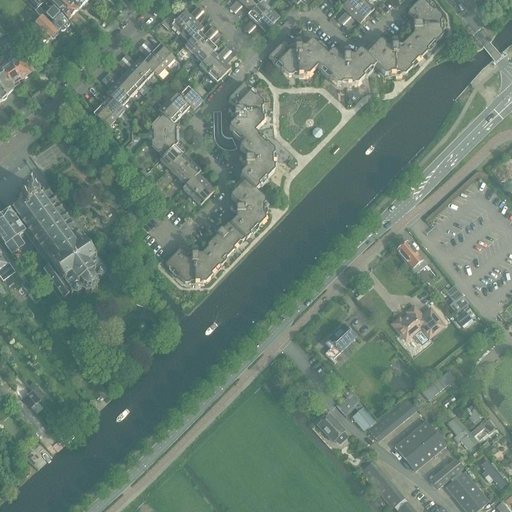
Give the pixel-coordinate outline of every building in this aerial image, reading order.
[(23,0),(36,12),(43,4),(38,0),(23,0)] [(49,0),(48,1),(71,23),(81,13),(67,0),(49,0)] [(67,0),(81,13),(90,3),(86,0),(67,0)] [(247,0),(240,7),(243,10),(245,8),(250,13),(251,14),(262,3),(265,0),(247,0)] [(420,60),(423,56),(427,53),(427,50),(434,43),(435,44),(442,37),(442,33),(440,31),(440,22),(442,20),(442,16),(434,9),(433,10),(426,3),(426,1),(424,0),(419,0),(408,12),(408,15),(413,20),(415,18),(416,20),(416,22),(415,22),(413,24),(410,24),(409,30),(413,30),(415,32),(416,32),(416,35),(415,36),(413,35),(401,47),(403,48),(402,50),(399,50),(399,48),(397,47),(397,43),(391,43),(391,47),(389,49),(389,50),(387,50),(385,49),(387,47),(381,42),(379,42),(365,57),(361,52),(358,53),(353,58),(355,59),(354,61),(351,61),(351,60),(349,58),(349,55),(343,55),(342,58),(341,60),(341,61),(338,61),(337,60),(338,58),(333,53),(331,53),(327,57),(312,43),(310,44),(305,49),(307,50),(305,52),(303,52),(303,51),(301,49),(301,45),(294,46),(294,49),(293,51),(293,52),(290,53),(288,51),(290,49),(285,44),(282,44),(275,52),(274,51),(271,54),(272,54),(268,59),(271,63),(274,62),(281,70),(280,71),(288,78),(292,78),(294,76),(302,76),(304,78),(308,78),(317,68),(320,72),(323,71),(330,79),(329,80),(336,87),(340,87),(342,85),(350,85),(353,87),(357,87),(364,80),(362,78),(369,71),(372,71),(375,68),(384,76),(388,76),(390,74),(399,74),(401,76),(405,76),(412,68),(410,67),(417,60),(420,60)] [(364,2),(361,0),(350,0),(345,5),(341,8),(348,14),(346,16),(349,19),(364,2)] [(373,11),(365,3),(364,2),(349,19),(352,22),(353,20),(359,26),(373,11)] [(269,10),(262,3),(251,14),(250,13),(247,17),(253,23),(251,25),(254,27),(270,11),(273,8),(272,7),(269,10)] [(279,20),(271,12),(274,9),(273,8),(270,11),(254,27),(257,30),(259,28),(265,34),(279,20)] [(54,12),(48,18),(53,22),(50,25),(51,27),(51,26),(53,28),(52,29),(57,33),(59,30),(60,32),(63,31),(68,26),(54,12)] [(192,16),(191,18),(184,12),(178,19),(171,13),(160,24),(168,31),(171,28),(179,36),(195,19),(192,16)] [(48,18),(47,19),(44,17),(43,19),(45,20),(39,26),(40,27),(32,35),(46,48),(53,41),(54,42),(56,42),(60,38),(60,36),(59,35),(52,29),(53,28),(51,26),(51,27),(50,25),(53,22),(48,18)] [(196,24),(198,22),(195,19),(179,36),(188,43),(188,44),(199,33),(203,30),(196,24)] [(205,39),(199,33),(188,44),(188,43),(184,47),(193,55),(194,56),(209,40),(207,37),(205,39)] [(467,52),(478,47),(471,38),(462,44),(467,52)] [(212,42),(209,40),(194,56),(194,57),(195,57),(202,64),(213,53),(217,50),(210,44),(212,42)] [(166,69),(174,60),(159,46),(154,52),(152,50),(149,53),(166,69)] [(15,51),(5,57),(9,64),(8,64),(20,82),(26,78),(29,76),(31,75),(24,64),(17,55),(15,51)] [(22,51),(17,55),(24,64),(29,61),(22,51)] [(157,78),(166,69),(149,53),(147,56),(148,57),(143,63),(154,74),(153,74),(157,78)] [(219,59),(213,53),(202,64),(198,67),(207,76),(223,59),(221,57),(219,59)] [(143,63),(140,59),(134,66),(132,64),(129,67),(146,82),(153,74),(154,74),(143,63)] [(224,64),(226,62),(223,59),(207,76),(217,84),(230,70),(224,64)] [(17,84),(20,82),(8,64),(0,69),(0,74),(13,93),(19,88),(17,84)] [(137,92),(146,82),(129,67),(127,70),(128,71),(122,77),(137,92)] [(12,93),(13,93),(0,74),(0,91),(5,99),(12,94),(12,93)] [(129,100),(137,92),(122,77),(117,83),(115,81),(113,84),(129,100)] [(121,109),(121,108),(129,100),(113,84),(110,87),(112,89),(106,95),(109,98),(121,109)] [(272,167),(272,163),(272,158),(273,156),(273,152),(266,145),(265,146),(257,139),(257,137),(254,134),(263,125),(263,121),(261,119),(261,110),(262,108),(262,104),(255,97),(254,99),(247,92),(247,89),(243,85),(238,90),(237,89),(234,92),(235,93),(228,100),(228,102),(234,108),(235,106),(237,107),(237,110),(235,110),(233,112),(230,112),(230,118),(234,118),(235,120),(237,120),(237,123),(236,124),(234,122),(229,127),(229,130),(243,144),(239,148),(239,151),(245,156),(246,154),(248,155),(248,158),(246,158),(244,160),(241,160),(241,166),(245,166),(246,168),(248,168),(248,170),(247,172),(245,170),(240,176),(240,178),(244,182),(230,197),(231,199),(236,204),(237,203),(239,204),(239,207),(237,207),(236,209),(232,209),(232,215),(236,215),(238,217),(239,217),(239,220),(238,221),(236,219),(230,225),(228,225),(222,231),(218,228),(214,233),(219,238),(214,243),(212,241),(207,246),(207,249),(202,255),(204,257),(202,258),(199,258),(199,257),(197,255),(197,251),(191,251),(191,255),(190,256),(189,258),(187,259),(185,257),(187,255),(182,250),(179,250),(165,265),(169,269),(171,268),(179,276),(177,277),(185,284),(189,284),(191,282),(199,282),(201,283),(206,283),(212,277),(211,276),(218,268),(220,268),(224,264),(221,262),(225,258),(226,259),(233,252),(233,249),(239,243),(241,243),(244,240),(246,241),(249,237),(249,235),(256,227),(258,229),(265,221),(265,217),(263,215),(263,207),(265,205),(265,201),(256,192),(258,189),(258,186),(265,179),(267,180),(274,173),(274,168),(272,167)] [(196,109),(202,103),(187,89),(179,97),(179,98),(190,108),(190,109),(195,114),(198,110),(196,109)] [(197,94),(202,99),(207,95),(201,89),(197,94)] [(179,98),(179,97),(176,94),(167,103),(182,117),(187,111),(193,116),(195,114),(190,109),(190,108),(179,98)] [(121,108),(121,109),(109,98),(104,104),(102,102),(99,105),(116,121),(124,112),(121,108)] [(176,123),(182,117),(167,103),(158,112),(163,117),(164,116),(173,125),(174,125),(176,127),(178,124),(176,123)] [(107,130),(116,121),(99,105),(97,108),(98,109),(93,116),(107,130)] [(174,125),(173,125),(164,116),(163,117),(159,121),(158,119),(151,127),(151,131),(150,131),(148,133),(148,141),(150,143),(151,143),(151,147),(159,154),(160,153),(164,156),(164,157),(175,145),(176,146),(177,144),(176,143),(176,130),(177,128),(176,127),(174,125)] [(315,129),(312,132),(312,136),(315,139),(319,139),(322,136),(322,132),(319,129),(315,129)] [(178,148),(176,146),(175,145),(164,157),(164,156),(159,161),(167,169),(168,170),(182,155),(176,150),(178,148)] [(190,159),(188,161),(182,155),(168,170),(169,171),(170,171),(177,178),(192,162),(190,159)] [(194,166),(195,165),(192,162),(177,178),(185,186),(185,187),(196,175),(197,176),(200,172),(194,166)] [(202,181),(197,176),(196,175),(185,187),(185,186),(182,190),(190,198),(191,199),(207,182),(204,179),(202,181)] [(208,186),(209,185),(207,182),(191,199),(192,200),(200,207),(214,192),(208,186)] [(34,185),(31,187),(29,184),(28,185),(27,190),(23,193),(18,192),(16,193),(18,196),(16,197),(17,199),(19,198),(21,201),(19,202),(18,204),(17,204),(17,205),(15,207),(15,206),(13,208),(12,206),(11,207),(12,208),(11,209),(10,210),(10,211),(25,233),(24,234),(30,242),(29,242),(31,244),(35,250),(36,252),(37,252),(41,258),(41,259),(42,260),(43,260),(48,267),(47,267),(47,268),(44,271),(43,270),(42,271),(43,273),(44,272),(54,287),(53,287),(54,288),(54,287),(63,299),(62,299),(63,301),(65,300),(64,300),(70,296),(71,297),(72,296),(71,295),(72,294),(74,294),(74,295),(75,295),(78,295),(79,295),(79,294),(81,293),(82,294),(82,292),(83,289),(86,291),(86,292),(87,292),(88,291),(92,291),(92,292),(94,292),(93,291),(97,288),(97,289),(98,288),(98,287),(100,284),(101,284),(100,282),(99,278),(101,278),(102,278),(102,277),(105,276),(106,277),(106,275),(105,275),(106,271),(107,271),(107,270),(106,270),(103,267),(105,266),(104,265),(102,266),(97,259),(99,258),(98,256),(96,257),(86,243),(88,242),(87,240),(85,241),(80,234),(82,233),(81,232),(79,233),(74,226),(76,225),(75,223),(73,224),(68,217),(69,216),(68,215),(67,216),(62,209),(64,208),(63,207),(62,207),(57,200),(58,200),(57,199),(60,197),(54,189),(51,191),(51,190),(49,191),(48,190),(48,189),(47,188),(47,189),(45,188),(45,187),(44,187),(44,188),(43,188),(42,188),(42,187),(41,187),(41,188),(39,189),(38,189),(38,190),(37,190),(35,191),(33,188),(35,187),(34,185)] [(10,211),(10,210),(0,217),(0,241),(11,257),(12,256),(18,264),(24,260),(21,256),(22,256),(21,255),(23,253),(20,250),(23,248),(17,240),(24,234),(25,233),(10,211)] [(426,267),(407,243),(402,246),(400,245),(396,248),(397,251),(396,251),(416,275),(426,267)] [(4,258),(0,253),(0,276),(4,282),(16,273),(10,264),(5,257),(4,258)] [(39,265),(43,262),(39,256),(35,259),(39,265)] [(22,285),(21,286),(29,296),(28,296),(35,306),(40,302),(26,282),(22,285)] [(468,304),(463,297),(454,287),(446,294),(454,303),(450,307),(456,315),(468,304)] [(399,320),(392,326),(400,336),(401,335),(406,341),(420,330),(428,340),(444,327),(430,310),(421,317),(414,308),(407,314),(409,316),(401,322),(399,320)] [(477,324),(470,316),(463,322),(470,330),(477,324)] [(145,325),(143,323),(139,324),(137,326),(137,329),(139,332),(142,332),(145,331),(146,328),(145,325)] [(330,350),(325,355),(331,362),(355,339),(349,333),(351,332),(345,325),(343,326),(327,341),(328,342),(325,345),(330,350)] [(428,402),(455,381),(448,373),(422,394),(428,402)] [(366,381),(351,395),(358,403),(373,388),(366,381)] [(34,383),(28,388),(31,392),(32,391),(36,388),(37,387),(34,383)] [(347,399),(337,409),(346,418),(355,409),(358,413),(363,408),(358,403),(351,395),(343,385),(338,389),(347,399)] [(36,388),(32,391),(40,400),(42,403),(46,399),(36,388)] [(31,392),(22,399),(30,409),(39,401),(40,400),(32,391),(31,392)] [(378,443),(416,413),(405,400),(368,431),(378,443)] [(473,415),(468,419),(473,424),(483,415),(476,408),(474,405),(469,409),(473,415)] [(375,423),(364,409),(354,417),(366,431),(375,423)] [(329,416),(318,427),(333,443),(334,442),(336,444),(340,446),(347,439),(346,435),(343,433),(344,432),(329,416)] [(456,418),(447,426),(456,437),(453,440),(457,445),(461,442),(468,451),(474,446),(477,444),(470,435),(468,433),(456,418)] [(481,425),(471,434),(474,438),(484,429),(488,435),(495,429),(488,422),(486,420),(480,425),(481,425)] [(426,423),(394,448),(415,473),(446,448),(444,446),(433,432),(426,423)] [(44,436),(39,440),(49,453),(55,448),(44,436)] [(437,491),(463,471),(455,461),(429,481),(437,491)] [(487,462),(481,467),(482,469),(481,469),(483,472),(484,471),(485,472),(482,475),(485,479),(489,484),(493,481),(495,485),(495,486),(496,486),(499,490),(506,485),(502,480),(505,478),(493,463),(490,466),(487,462)] [(404,500),(373,463),(361,473),(392,510),(404,500)] [(496,498),(489,504),(493,509),(500,503),(496,498)]
